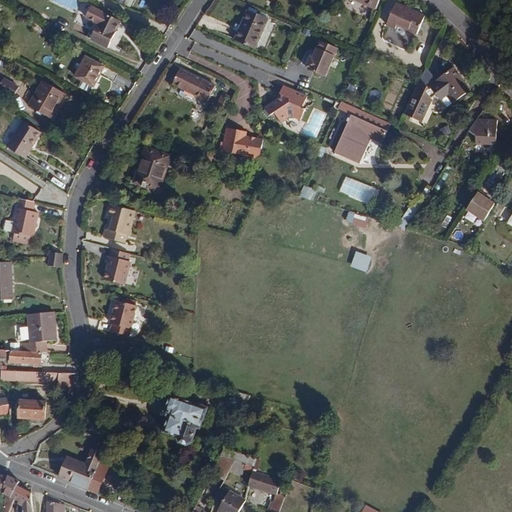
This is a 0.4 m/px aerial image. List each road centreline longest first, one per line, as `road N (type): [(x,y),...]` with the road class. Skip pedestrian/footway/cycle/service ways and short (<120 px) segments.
road 1 (residential): [(198,0),(78,192),(70,268),(84,389),(62,419),(0,455)]
road 2 (residential): [(0,462),(122,511)]
